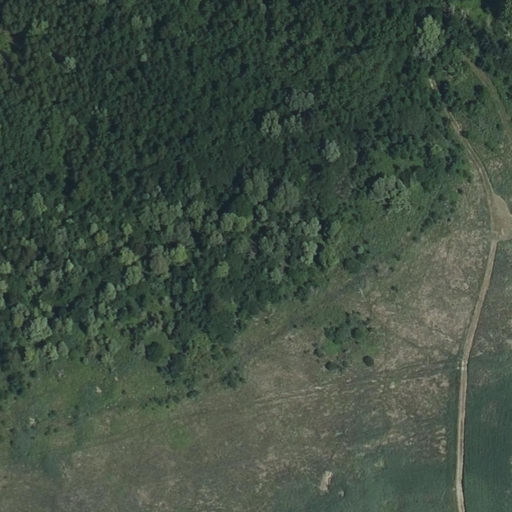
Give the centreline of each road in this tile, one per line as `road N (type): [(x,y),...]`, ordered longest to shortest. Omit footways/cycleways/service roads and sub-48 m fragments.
road 1 (track): [(443,36),(427,86),(450,163),(413,235),(209,384),(0,431)]
road 2 (track): [(443,36),(490,83),(511,145)]
